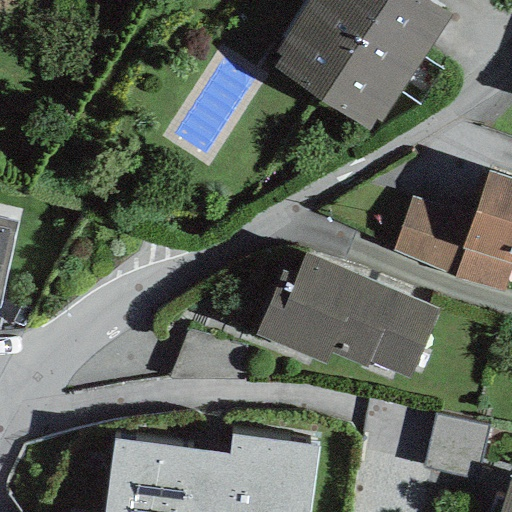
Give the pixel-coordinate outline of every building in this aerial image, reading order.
[(424,0),(309,0),(309,1),(415,72),(451,18),(424,0)] [(379,124),(415,72),(309,1),(274,53),(279,57),(272,67),(367,131),(374,121),(379,124)] [(511,180),(487,172),(472,218),(461,249),(463,249),(454,277),(501,293),(511,265),(511,180)] [(461,249),(472,218),(411,198),(393,250),(454,277),(463,249),(461,249)] [(0,302),(17,223),(0,219),(0,302)] [(438,310),(303,254),(294,275),(283,270),(255,336),(324,365),(329,354),(366,369),(369,362),(409,379),(438,310)] [(183,330),(182,363),(234,364),(235,331),(183,330)] [(442,391),(429,443),(478,455),(491,403),(442,391)] [(231,436),(229,454),(113,439),(103,511),(309,511),(317,447),(231,436)] [(511,511),(511,477),(510,476),(498,511),(511,511)]
